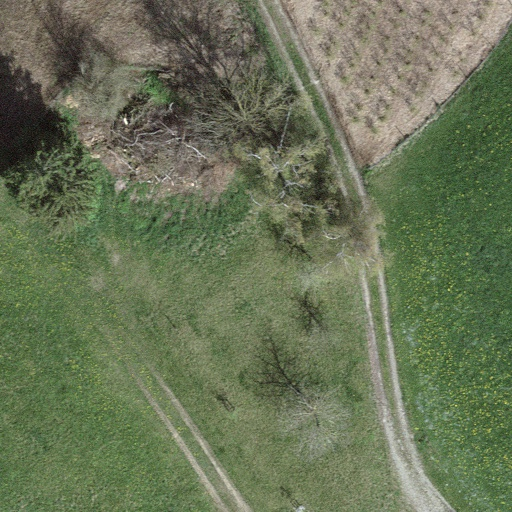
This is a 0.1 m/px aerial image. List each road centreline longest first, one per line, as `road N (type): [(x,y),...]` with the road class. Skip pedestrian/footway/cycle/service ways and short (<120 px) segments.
road 1 (track): [(267,0),(351,189),(396,435),(432,511)]
road 2 (track): [(234,511),(99,308)]
